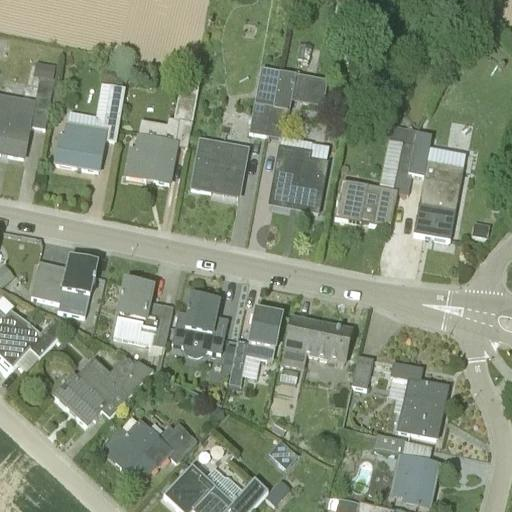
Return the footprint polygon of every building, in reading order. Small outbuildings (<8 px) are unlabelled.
[(338,34),(335,46),(347,49),(349,36),(338,34)] [(35,66),(32,79),(38,81),(52,83),(54,69),(35,66)] [(187,153),(200,81),(183,77),(173,124),(168,123),(167,129),(141,125),(138,140),(136,139),(134,153),(131,152),(125,181),(169,189),(176,150),(187,153)] [(322,111),(327,86),(279,77),(273,112),(273,113),(286,116),(288,116),(291,106),(322,111)] [(0,158),(23,163),(29,131),(45,134),(52,89),(37,86),(33,107),(0,100),(0,158)] [(104,145),(115,147),(124,93),(110,90),(104,123),(102,134),(67,127),(65,141),(60,139),(55,168),(98,176),(104,145)] [(52,96),(51,110),(62,111),(64,97),(52,96)] [(268,141),(273,113),(273,112),(254,109),(249,138),(268,141)] [(280,143),(286,116),(273,113),(268,141),(280,143)] [(408,179),(416,138),(416,136),(391,130),(379,193),(342,185),(334,223),(390,234),(397,198),(407,200),(411,179),(408,179)] [(408,179),(411,179),(424,182),(413,239),(449,246),(463,174),(426,166),(431,141),(416,138),(408,179)] [(239,198),(245,164),(247,153),(234,150),(200,144),(190,194),(210,197),(211,193),(239,198)] [(317,218),(326,166),(310,164),(312,156),(280,150),(276,168),(269,205),(299,211),(298,215),(317,218)] [(489,231),(474,228),(471,241),(487,244),(489,231)] [(87,305),(88,306),(96,270),(70,264),(67,274),(39,267),(30,301),(59,308),(57,316),(84,321),(87,305)] [(13,281),(3,269),(0,271),(0,291),(1,292),(13,281)] [(173,314),(148,309),(151,294),(125,288),(117,325),(114,342),(165,353),(173,314)] [(171,348),(181,350),(182,354),(184,357),(186,360),(190,362),(193,362),(197,362),(201,361),(204,358),(206,355),(220,358),(227,325),(215,322),(218,308),(191,302),(188,319),(177,316),(171,348)] [(272,367),(274,355),(281,321),(255,315),(248,349),(237,346),(228,390),(239,392),(245,361),(254,363),(272,367)] [(0,360),(12,372),(28,354),(37,363),(66,332),(53,325),(40,339),(29,328),(28,329),(9,316),(4,321),(0,316),(0,360)] [(306,360),(344,368),(351,336),(291,323),(281,370),(303,374),(306,360)] [(235,351),(226,349),(223,365),(232,367),(235,351)] [(350,391),(365,394),(372,365),(357,361),(350,391)] [(87,430),(100,415),(109,424),(153,377),(137,367),(133,371),(124,363),(110,378),(93,362),(76,381),(74,379),(54,400),(87,430)] [(401,418),(398,435),(436,444),(447,393),(418,387),(421,375),(394,369),(391,382),(392,382),(388,403),(395,404),(393,416),(401,418)] [(223,421),(222,415),(216,412),(212,416),(212,422),(219,425),(223,421)] [(138,489),(166,459),(176,469),(196,446),(178,429),(172,435),(169,431),(156,444),(131,421),(101,454),(138,489)] [(399,460),(400,459),(403,446),(377,440),(372,455),(398,460),(399,460)] [(286,454),(273,442),(262,454),(276,466),(286,454)] [(403,507),(423,511),(428,511),(438,470),(398,461),(390,499),(404,502),(403,507)] [(252,511),(267,496),(254,484),(243,496),(228,482),(224,483),(214,474),(205,483),(191,471),(164,501),(175,511),(181,511),(184,509),(187,511),(252,511)] [(284,499),(274,491),(266,502),(275,510),(284,499)] [(357,511),(358,508),(337,503),(335,511),(357,511)]
